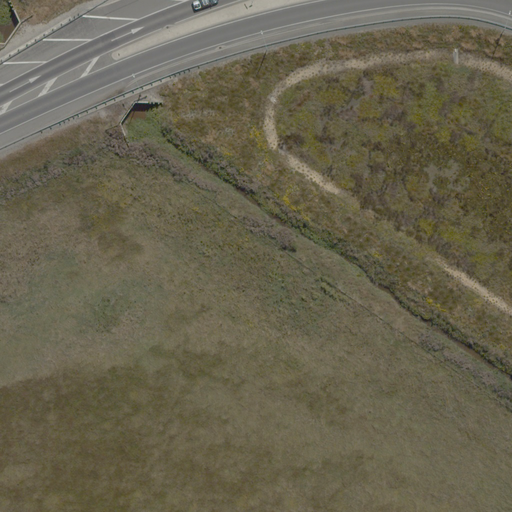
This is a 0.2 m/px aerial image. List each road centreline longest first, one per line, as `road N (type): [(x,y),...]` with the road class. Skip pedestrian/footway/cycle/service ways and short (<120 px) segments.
road 1 (trunk): [(372,0),(232,30),(0,114)]
road 2 (trunk): [(0,110),(113,39),(214,0)]
